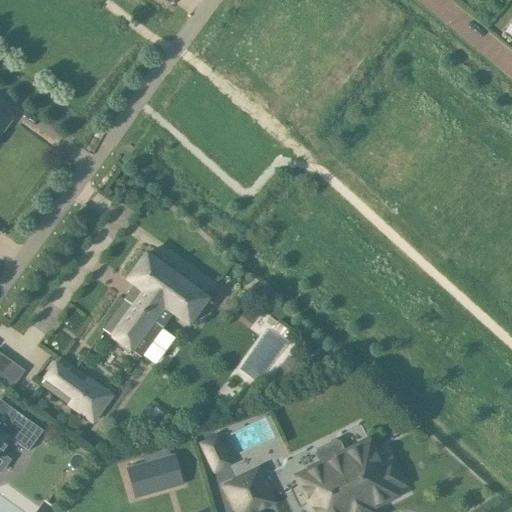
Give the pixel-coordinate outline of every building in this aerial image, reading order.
[(136,286),(103,330),(140,357),(173,313),(189,324),(207,299),(146,254),(128,280),(136,286)] [(0,374),(17,386),(29,368),(0,349),(0,374)] [(60,358),(41,384),(93,422),(102,407),(79,391),(88,378),(60,358)] [(0,447),(8,437),(28,451),(43,431),(17,412),(3,432),(0,429),(0,447)] [(216,437),(202,444),(215,471),(229,464),(216,437)] [(381,466),(369,441),(297,477),(314,511),(362,511),(396,495),(393,489),(393,488),(395,485),(397,481),(397,477),(396,473),(394,469),(390,467),(386,466),(382,466),(381,466)] [(126,468),(135,499),(183,485),(175,454),(126,468)] [(258,470),(225,486),(237,511),(253,511),(274,502),(258,470)]
